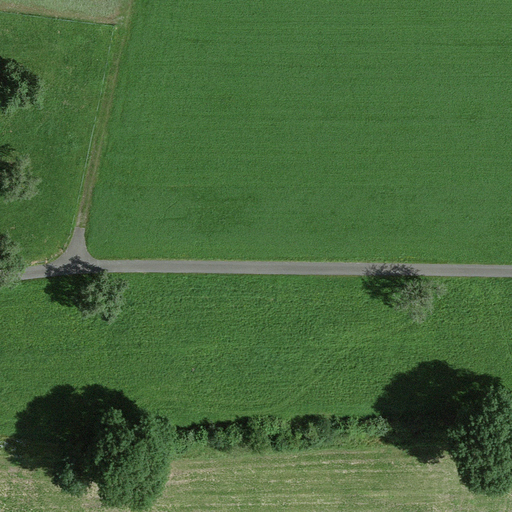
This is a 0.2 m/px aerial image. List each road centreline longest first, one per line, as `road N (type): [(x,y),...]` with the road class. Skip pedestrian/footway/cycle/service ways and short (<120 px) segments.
road 1 (track): [(511,272),(131,266),(0,274)]
road 2 (track): [(130,0),(75,267)]
